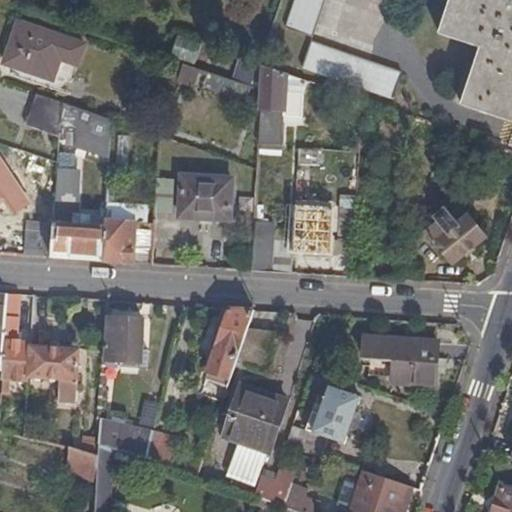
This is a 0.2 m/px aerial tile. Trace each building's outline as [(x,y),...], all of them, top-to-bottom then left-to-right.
[(308,0),(297,0),(289,25),(299,28),(308,0)] [(308,0),(299,28),(315,33),(325,0),(308,0)] [(511,0),(452,0),(442,30),(452,33),(462,3),(495,14),(485,44),(480,58),(465,103),(511,118),(511,0)] [(452,33),(485,44),(495,14),(462,3),(452,33)] [(80,64),(87,44),(21,21),(6,62),(54,79),(63,58),(80,64)] [(175,57),(199,64),(205,43),(181,36),(175,57)] [(307,67),(396,97),(405,71),(316,39),(307,67)] [(72,91),(78,69),(64,65),(58,87),(72,91)] [(195,90),(201,71),(185,65),(184,65),(178,84),(195,90)] [(284,72),(265,65),(264,91),(260,144),(282,145),(284,123),(284,116),(287,73),(284,72)] [(247,103),(252,87),(209,73),(204,89),(247,103)] [(307,80),(287,73),(284,116),(304,117),(305,93),(307,80)] [(63,126),(64,104),(38,94),(28,123),(62,136),(63,126)] [(110,155),(112,120),(64,104),(63,126),(73,130),(75,130),(76,142),(110,155)] [(303,124),(304,117),(284,116),(284,123),(303,124)] [(282,145),(260,144),(260,153),(282,153),(282,145)] [(300,148),(299,162),(316,163),(317,149),(300,148)] [(29,203),(0,161),(0,204),(7,200),(15,213),(29,203)] [(56,228),(53,259),(103,263),(105,225),(92,225),(76,224),(79,167),(60,166),(56,228)] [(182,213),(232,217),(234,177),(184,174),(182,213)] [(177,176),(159,175),(157,209),(175,210),(177,176)] [(356,212),(357,196),(341,196),(341,211),(356,212)] [(453,264),(486,236),(454,197),(428,219),(430,221),(426,224),(429,230),(427,232),(453,264)] [(265,218),(265,206),(257,206),(257,218),(265,218)] [(294,235),(294,254),(331,256),(332,241),(334,210),(297,208),(294,235)] [(354,242),(356,212),(341,211),(339,241),(354,242)] [(253,272),(274,273),(276,234),(276,219),(265,218),(257,218),(253,272)] [(137,252),(154,253),(156,224),(106,221),(105,225),(103,263),(136,265),(137,252)] [(27,257),(53,259),(56,228),(29,226),(27,257)] [(274,273),(293,274),(294,254),(294,235),(276,234),(274,273)] [(331,256),(353,257),(354,242),(339,241),(332,241),(331,256)] [(136,265),(153,266),(154,253),(137,252),(136,265)] [(402,281),(403,267),(403,261),(373,260),(372,279),(402,281)] [(402,281),(426,283),(426,268),(403,267),(402,281)] [(0,292),(0,372),(6,376),(11,293),(0,292)] [(26,294),(11,293),(6,376),(5,378),(31,381),(31,376),(33,344),(34,342),(22,342),(26,294)] [(254,308),(230,307),(208,375),(229,382),(236,360),(248,322),(254,308)] [(143,320),(109,318),(106,363),(119,363),(140,363),(141,347),(143,320)] [(275,330),(248,322),(236,360),(266,369),(272,351),(268,350),(275,330)] [(433,383),(435,339),(362,335),(361,359),(382,360),(395,361),(395,374),(394,382),(433,383)] [(80,380),(82,348),(33,344),(31,376),(61,378),(60,403),(77,404),(80,380)] [(140,363),(119,363),(119,366),(148,368),(149,348),(141,347),(140,363)] [(395,374),(395,361),(382,360),(381,374),(395,374)] [(275,445),(290,400),(243,384),(227,434),(244,440),(247,434),(275,445)] [(305,428),(292,424),(285,445),(303,451),(338,463),(359,396),(329,386),(324,404),(314,401),(305,428)] [(147,399),(141,422),(157,426),(163,403),(147,399)] [(150,442),(153,431),(102,423),(100,444),(114,448),(146,459),(150,442)] [(171,468),(178,436),(153,430),(153,431),(150,442),(146,459),(171,468)] [(109,511),(114,448),(100,444),(99,455),(97,479),(95,511),(109,511)] [(263,469),(268,455),(240,445),(228,477),(256,487),(261,477),(263,469)] [(97,479),(99,455),(74,449),(69,472),(97,479)] [(290,491),(297,472),(281,467),(279,473),(276,482),(261,477),(256,487),(255,497),(285,507),(290,491)] [(276,482),(279,473),(263,469),(261,477),(276,482)] [(399,511),(408,486),(365,472),(357,493),(367,497),(361,511),(399,511)] [(511,511),(511,490),(498,486),(489,511),(511,511)] [(285,507),(293,509),(300,511),(343,511),(344,510),(290,491),(285,507)] [(361,511),(367,497),(357,493),(350,511),(361,511)]
